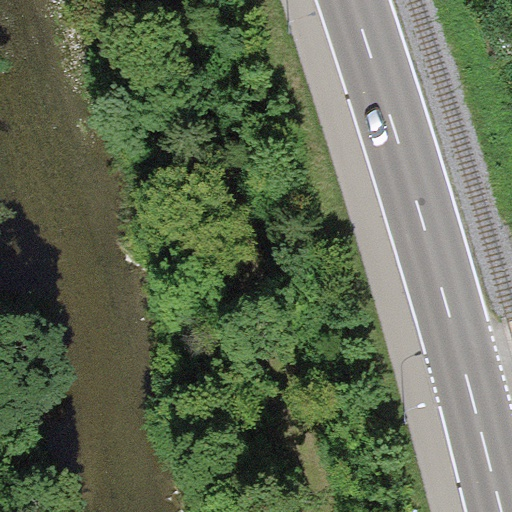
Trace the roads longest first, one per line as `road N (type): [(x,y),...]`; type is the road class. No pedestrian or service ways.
road 1 (track): [(161,0),(333,511)]
road 2 (secondary): [(502,511),(437,261),(354,0)]
